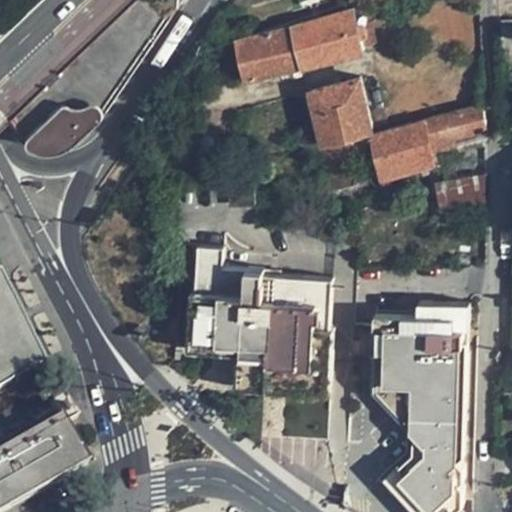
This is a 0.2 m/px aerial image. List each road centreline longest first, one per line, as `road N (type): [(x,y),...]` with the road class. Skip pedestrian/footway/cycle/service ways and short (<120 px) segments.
road 1 (primary): [(290,511),(157,382),(83,283),(69,219),(95,156)]
road 2 (secondary): [(0,171),(105,368),(126,501)]
road 3 (primary): [(95,156),(202,0)]
road 4 (tertiary): [(282,511),(211,478),(126,501)]
